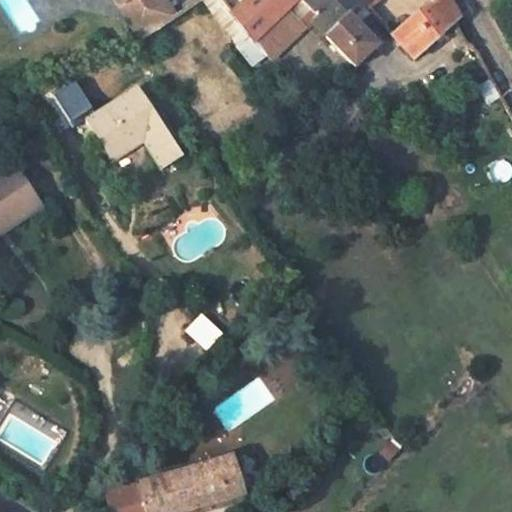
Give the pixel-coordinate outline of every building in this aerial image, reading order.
[(115,0),(129,21),(139,15),(128,0),(115,0)] [(128,0),(139,15),(129,21),(140,38),(173,17),(161,0),(128,0)] [(245,0),(242,4),(239,0),(222,0),(252,43),(288,6),(293,0),(245,0)] [(293,0),(288,6),(307,29),(313,25),(319,19),(304,0),(293,0)] [(375,47),(362,33),(377,20),(365,6),(359,0),(304,0),(319,19),(313,25),(354,67),(374,48),(375,47)] [(434,0),(392,36),(414,60),(460,20),(448,0),(434,0)] [(411,87),(374,48),(354,67),(386,99),(411,87)] [(181,153),(138,87),(85,122),(97,140),(100,138),(112,157),(139,140),(157,168),(181,153)] [(9,162),(0,168),(0,229),(4,233),(41,207),(9,162)] [(375,431),(363,420),(351,432),(363,443),(375,431)] [(233,460),(136,490),(142,511),(194,511),(245,497),(233,460)]
